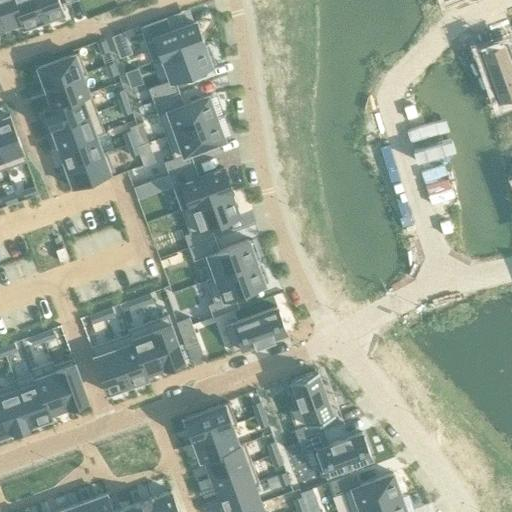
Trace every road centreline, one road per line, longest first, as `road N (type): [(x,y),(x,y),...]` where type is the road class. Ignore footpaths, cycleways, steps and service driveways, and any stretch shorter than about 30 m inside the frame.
road 1 (residential): [(331,338),(289,260),(266,191),(234,0)]
road 2 (residential): [(0,464),(331,338)]
road 3 (residential): [(458,511),(331,338)]
road 4 (residential): [(0,59),(183,0)]
